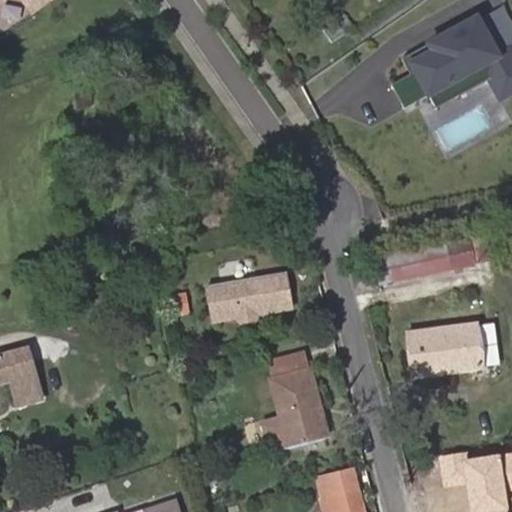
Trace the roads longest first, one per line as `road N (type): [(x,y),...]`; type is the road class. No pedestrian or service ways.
road 1 (residential): [(397,511),(320,209),(176,0)]
road 2 (unknown): [(328,241),(511,203)]
